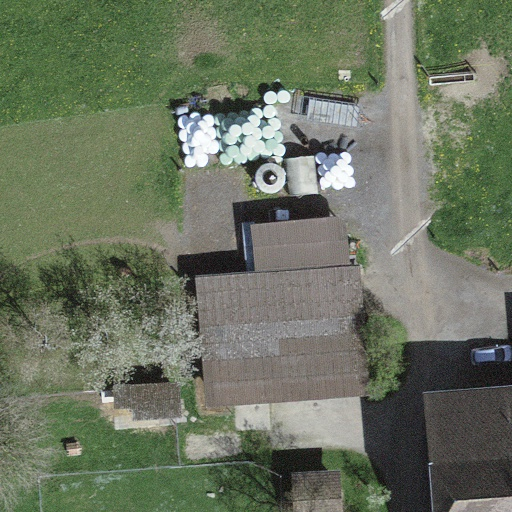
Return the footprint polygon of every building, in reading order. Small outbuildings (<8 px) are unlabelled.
[(378,143),(376,94),(239,101),(242,150),(378,143)] [(364,384),(356,268),(206,279),(214,395),(364,384)] [(173,386),(135,388),(137,415),(175,412),(173,386)] [(511,511),(511,410),(446,416),(453,511),(511,511)] [(296,511),(334,511),(333,477),(294,479),(296,511)]
